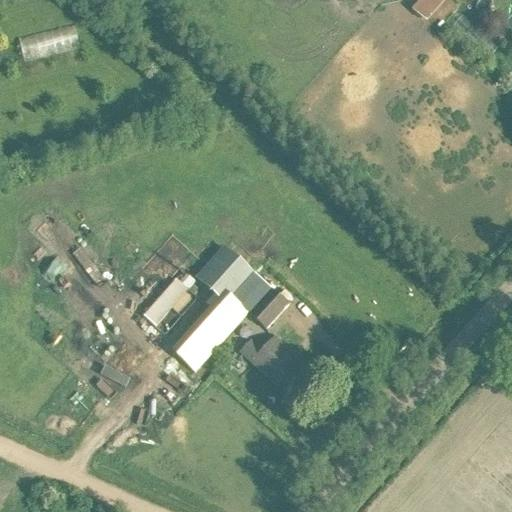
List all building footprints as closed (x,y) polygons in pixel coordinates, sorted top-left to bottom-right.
[(418,0),(410,10),(425,24),(446,0),(418,0)] [(449,33),(466,17),(458,8),(441,25),(449,33)] [(25,64),(83,48),(76,25),(19,41),(25,64)] [(223,249),(194,281),(225,309),(254,277),(223,249)] [(176,280),(141,318),(155,330),(189,292),(176,280)] [(270,292),(248,316),(265,332),(288,308),(270,292)] [(232,335),(217,322),(197,344),(212,357),(232,335)] [(310,372),(275,340),(261,355),(250,345),(240,356),(286,397),(310,372)] [(111,386),(93,403),(99,409),(116,391),(111,386)]
